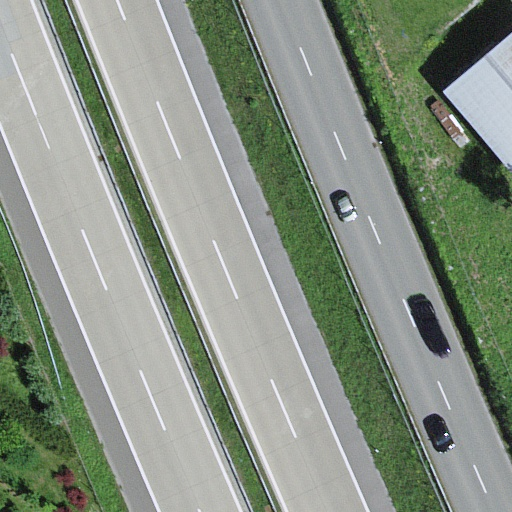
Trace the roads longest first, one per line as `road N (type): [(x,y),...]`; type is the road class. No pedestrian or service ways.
road 1 (motorway): [(333,511),(119,0)]
road 2 (primary): [(282,0),(491,511)]
road 3 (motorway): [(0,18),(205,511)]
